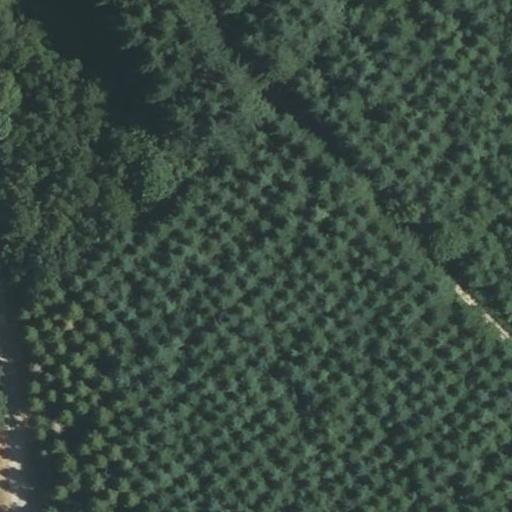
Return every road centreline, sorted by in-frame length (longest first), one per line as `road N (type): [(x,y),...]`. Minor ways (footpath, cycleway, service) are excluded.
road 1 (track): [(213,0),(280,98),(511,315)]
road 2 (track): [(23,511),(0,215)]
